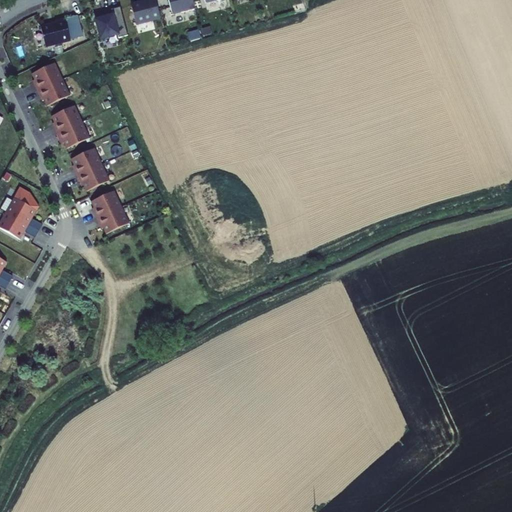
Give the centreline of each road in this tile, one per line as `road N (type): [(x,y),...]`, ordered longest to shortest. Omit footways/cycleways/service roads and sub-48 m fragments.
road 1 (residential): [(0,77),(67,229),(0,353)]
road 2 (track): [(67,229),(106,278),(113,303),(102,366),(110,390)]
